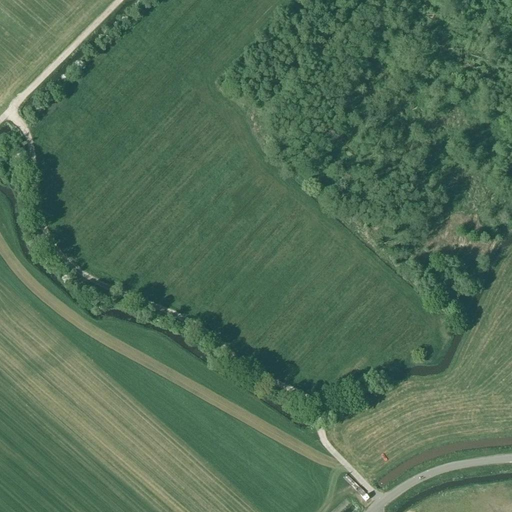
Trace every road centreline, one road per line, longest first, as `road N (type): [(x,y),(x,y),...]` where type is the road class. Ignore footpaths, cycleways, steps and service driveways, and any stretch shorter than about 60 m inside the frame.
road 1 (track): [(381,502),(324,443),(310,402),(246,367),(194,323),(66,262),(43,228),(28,141),(10,110)]
road 2 (track): [(0,120),(119,0)]
road 3 (unclassified): [(371,511),(437,470),(511,457)]
